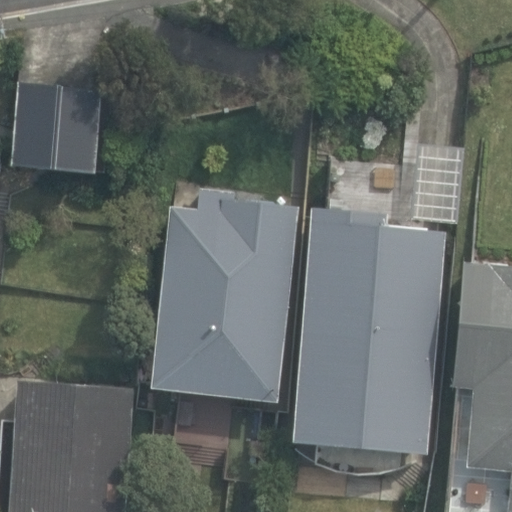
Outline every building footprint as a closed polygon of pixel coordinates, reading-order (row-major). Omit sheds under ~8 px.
[(13,166),(97,175),(106,91),(21,82),(13,166)] [(411,220),(458,223),(463,150),(416,146),(411,220)] [(147,382),(272,395),(291,202),(231,196),(232,185),(196,181),(194,204),(166,201),(147,382)] [(292,441),(430,454),(450,232),(390,227),(391,214),(313,206),(292,441)] [(511,511),(511,265),(462,261),(452,387),(471,389),(464,467),(508,471),(504,511),(511,511)] [(126,511),(135,389),(17,381),(8,511),(126,511)] [(162,429),(188,432),(190,402),(164,400),(162,429)]
